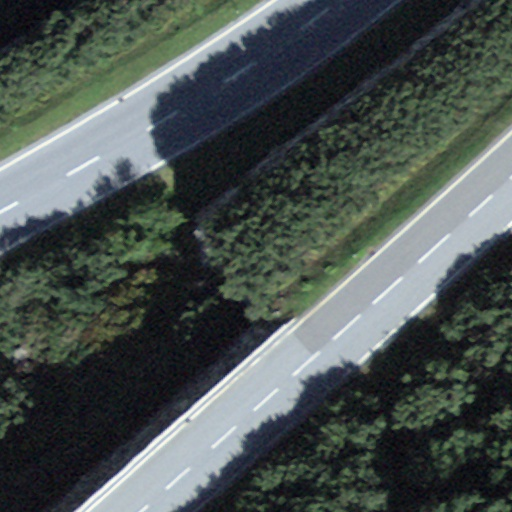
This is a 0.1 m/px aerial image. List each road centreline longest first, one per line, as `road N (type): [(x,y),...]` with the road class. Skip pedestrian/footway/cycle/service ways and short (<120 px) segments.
road 1 (primary): [(138,511),(511,175)]
road 2 (primary): [(339,0),(159,123),(0,214)]
